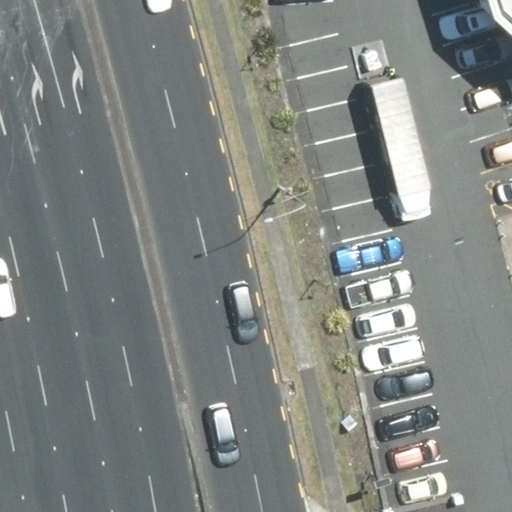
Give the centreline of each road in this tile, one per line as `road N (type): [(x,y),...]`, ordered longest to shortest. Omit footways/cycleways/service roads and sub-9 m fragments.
road 1 (primary): [(137,0),(214,293),(260,511)]
road 2 (primary): [(88,511),(26,208)]
